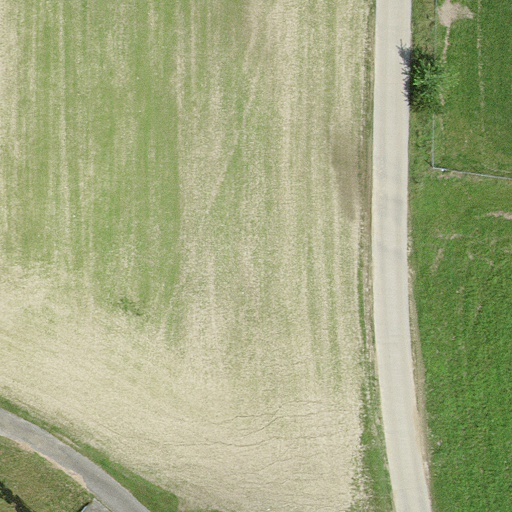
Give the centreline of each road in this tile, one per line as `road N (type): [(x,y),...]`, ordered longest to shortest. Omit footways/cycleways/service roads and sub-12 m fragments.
road 1 (unclassified): [(410,511),(382,299),(390,0)]
road 2 (track): [(121,511),(42,437),(0,424)]
